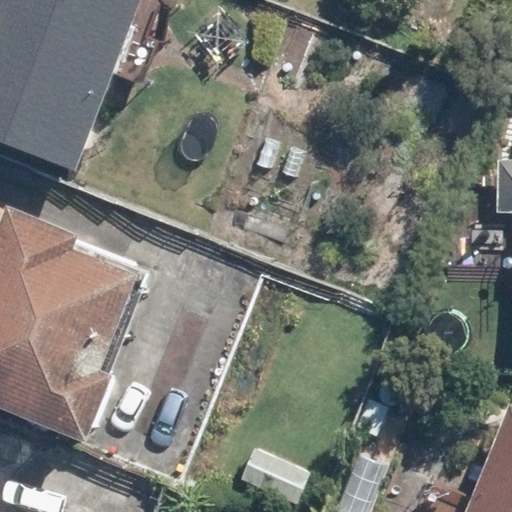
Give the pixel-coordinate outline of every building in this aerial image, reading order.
[(0,0),(0,147),(75,177),(143,0),(0,0)] [(511,161),(495,162),(494,212),(511,212),(511,161)] [(76,237),(3,208),(0,214),(0,410),(85,444),(110,380),(108,378),(97,374),(135,277),(70,252),(76,237)] [(511,511),(511,409),(506,408),(465,511),(511,511)] [(251,449),(239,481),(299,506),(313,474),(251,449)] [(408,475),(393,511),(426,511),(437,486),(408,475)]
